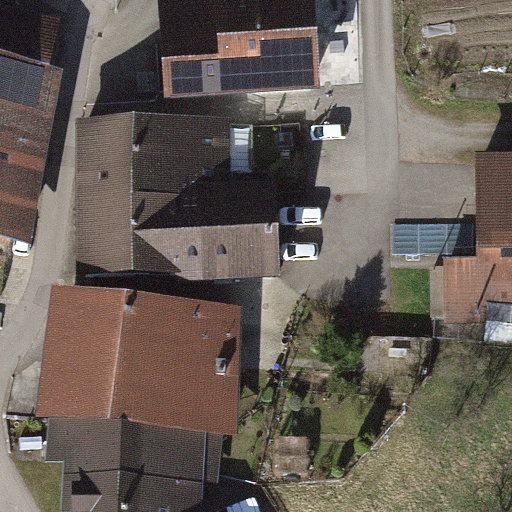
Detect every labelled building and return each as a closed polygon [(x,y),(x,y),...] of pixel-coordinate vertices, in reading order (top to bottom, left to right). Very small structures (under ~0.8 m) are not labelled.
[(157,0),(160,101),(313,97),(310,0),(157,0)] [(0,244),(20,249),(67,26),(0,12),(0,244)] [(229,183),(228,125),(81,127),(83,279),(270,276),(269,183),(229,183)] [(511,156),(474,156),(474,234),(397,233),(397,274),(444,274),(444,341),(484,341),(484,312),(511,312),(511,156)] [(223,436),(229,316),(67,302),(49,461),(74,463),(70,511),(193,511),(195,484),(214,483),(217,437),(223,436)]
